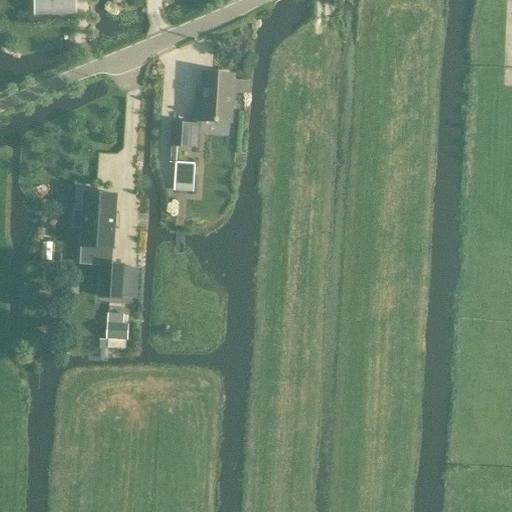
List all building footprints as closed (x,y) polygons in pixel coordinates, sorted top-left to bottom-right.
[(36,0),(36,14),(75,14),(75,0),(36,0)] [(197,100),(196,120),(230,122),(231,94),(241,94),(249,95),(250,82),(241,81),(232,81),(232,76),(204,74),(202,100),(197,100)] [(186,123),(185,147),(197,148),(199,124),(186,123)] [(175,162),(173,190),(193,192),(195,163),(175,162)] [(74,210),(73,228),(82,229),(80,264),(100,266),(98,297),(122,299),(124,264),(113,264),(117,194),(84,192),(82,211),(74,210)] [(107,313),(105,339),(128,340),(129,324),(123,324),(124,314),(107,313)]
